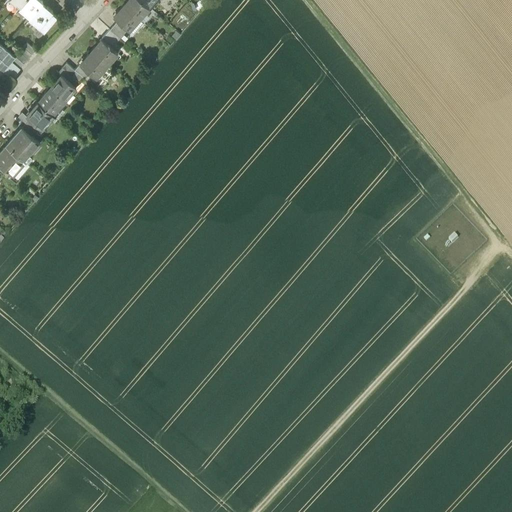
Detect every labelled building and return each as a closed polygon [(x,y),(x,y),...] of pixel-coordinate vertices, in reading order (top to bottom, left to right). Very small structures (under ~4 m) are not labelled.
[(43,1),(41,0),(25,0),(21,5),(19,8),(25,14),(27,11),(31,15),(42,2),(43,1)] [(148,6),(141,0),(127,0),(123,5),(138,18),(148,6)] [(53,12),(42,2),(31,15),(29,17),(28,18),(35,23),(37,21),(41,24),(39,27),(42,24),(52,12),(53,12)] [(129,28),(138,18),(123,5),(114,16),(118,19),(128,28),(129,28)] [(52,12),(42,24),(47,27),(56,16),(52,12)] [(128,28),(118,19),(114,24),(124,32),(128,28)] [(124,32),(114,24),(110,28),(120,37),(124,32)] [(120,37),(110,28),(102,37),(112,46),(120,37)] [(102,37),(101,36),(89,50),(107,65),(118,52),(112,46),(102,37)] [(15,56),(0,43),(0,67),(3,71),(11,61),(15,56)] [(35,50),(27,43),(23,47),(31,55),(35,50)] [(31,55),(23,47),(19,52),(28,59),(31,55)] [(107,65),(89,50),(78,62),(80,63),(90,72),(96,77),(107,65)] [(28,59),(19,52),(15,56),(24,64),(28,59)] [(24,64),(15,56),(11,61),(20,68),(24,64)] [(20,68),(11,61),(3,71),(8,75),(9,73),(13,76),(20,68)] [(74,69),(66,62),(62,67),(72,75),(76,70),(74,69)] [(90,72),(80,63),(74,69),(76,70),(85,78),(90,72)] [(72,75),(62,67),(58,72),(61,74),(76,86),(80,82),(72,75)] [(76,86),(61,74),(50,87),(65,100),(76,86)] [(65,100),(50,87),(38,101),(52,113),(53,114),(65,100)] [(52,113),(38,101),(27,115),(30,117),(40,126),(42,125),(52,113)] [(40,126),(30,117),(26,122),(35,130),(39,133),(44,127),(42,125),(40,126)] [(35,130),(26,122),(22,127),(31,135),(35,130)] [(31,135),(22,127),(6,145),(24,160),(26,161),(32,154),(31,153),(40,142),(31,135)] [(24,160),(6,145),(0,152),(0,162),(13,174),(24,160)] [(11,411),(4,404),(0,408),(0,411),(6,417),(11,411)]
